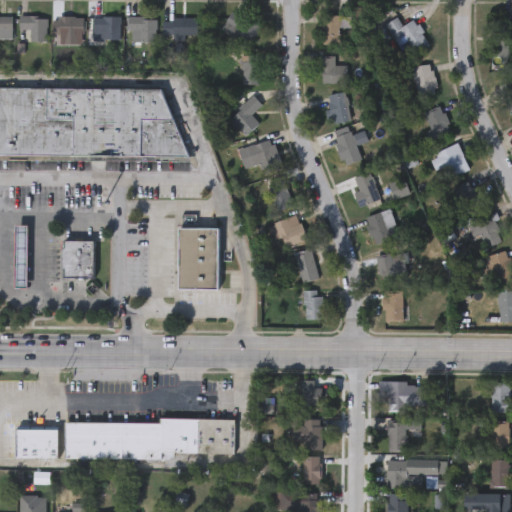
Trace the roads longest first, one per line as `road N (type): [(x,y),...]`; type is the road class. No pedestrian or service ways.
road 1 (residential): [(294,0),(292,109),(335,238),(350,335),(353,511)]
road 2 (secondary): [(0,351),(511,353)]
road 3 (residential): [(459,0),(469,95),(511,190)]
